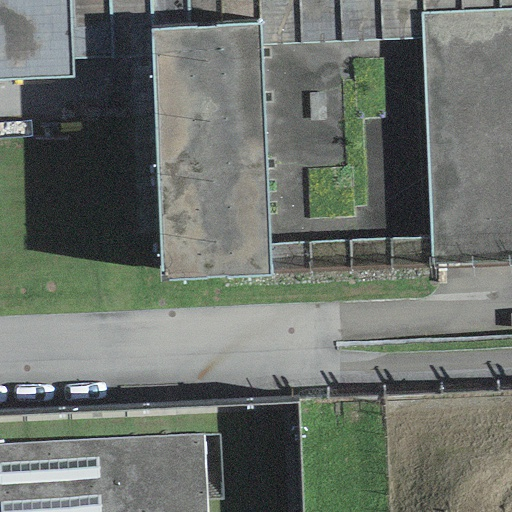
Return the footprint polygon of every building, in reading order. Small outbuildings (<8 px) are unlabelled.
[(0,0),(0,75),(54,73),(54,63),(51,0),(0,0)] [(511,0),(51,0),(54,63),(127,63),(126,32),(232,27),(233,48),(410,42),(409,17),(511,11),(511,0)] [(511,11),(409,17),(410,42),(421,238),(422,264),(511,258),(511,11)] [(232,27),(126,32),(127,63),(136,278),(242,274),(241,247),(233,48),(232,27)] [(422,264),(421,238),(241,247),(242,274),(422,264)] [(202,511),(199,437),(0,445),(0,511),(202,511)]
